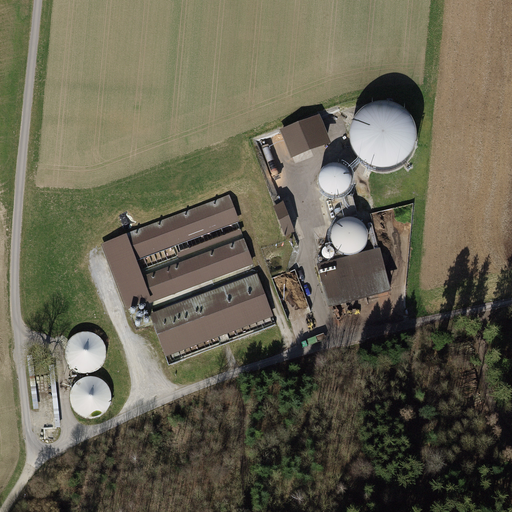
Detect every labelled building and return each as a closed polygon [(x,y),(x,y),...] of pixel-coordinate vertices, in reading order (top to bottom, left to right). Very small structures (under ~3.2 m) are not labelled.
[(380,172),(390,171),(401,167),(409,160),(414,150),(416,139),(415,129),(410,119),(402,111),(392,107),(381,106),(371,108),(361,114),(354,122),(351,132),(350,143),(354,154),(360,162),(369,169),(380,172)] [(316,119),(282,132),(291,157),(326,144),(316,119)] [(342,197),(345,195),(348,193),(349,191),(351,186),(352,181),(350,176),(347,171),(343,168),(338,166),(332,166),(327,168),(323,171),(320,176),(318,181),(319,186),(321,191),(325,195),(330,198),(335,199),(341,198),(342,197)] [(345,195),(342,197),(342,199),(327,203),(332,223),(357,216),(352,196),(349,197),(348,193),(345,195)] [(100,244),(124,310),(252,264),(229,198),(100,244)] [(283,205),(275,207),(286,235),(293,233),(283,205)] [(356,256),(361,253),(365,249),(368,244),(369,238),(367,232),(364,226),(360,222),(354,220),(348,220),(342,221),(337,225),(333,230),(331,236),(331,242),(334,248),(338,253),(344,256),(349,257),(356,256)] [(327,261),(329,262),(331,261),(333,260),(334,258),(335,256),(335,254),(334,252),(333,251),(331,249),(329,249),(327,249),(325,250),(324,251),(323,253),(322,255),(322,257),(323,259),(325,260),(327,261)] [(380,252),(320,268),(329,301),(343,298),(344,300),(390,288),(380,252)] [(255,276),(146,318),(164,366),(274,324),(255,276)] [(101,339),(96,335),(89,333),(82,334),(75,336),(70,341),(67,348),(66,355),(67,362),(71,368),(77,372),(83,375),(90,375),(96,373),(102,369),(106,363),(108,357),(107,350),(105,344),(101,339)] [(106,384),(101,380),(94,378),(87,378),(80,381),(75,386),(72,392),(71,399),(72,406),(76,413),(82,417),(88,419),(95,419),(101,417),(107,413),(110,408),(112,402),(112,395),(110,389),(106,384)]
